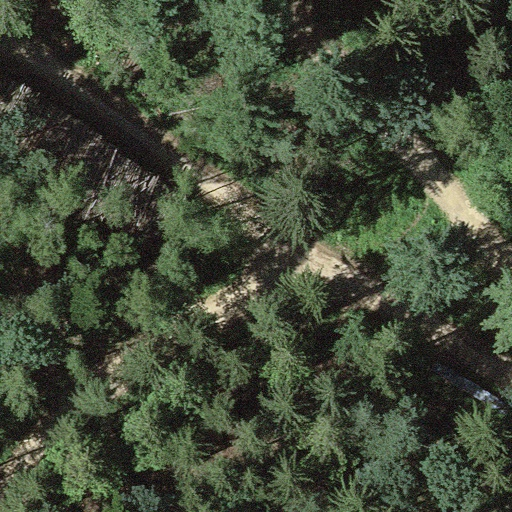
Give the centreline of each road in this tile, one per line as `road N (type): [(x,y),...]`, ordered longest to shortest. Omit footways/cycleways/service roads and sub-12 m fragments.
road 1 (track): [(511,353),(0,0)]
road 2 (track): [(338,228),(164,347),(0,490)]
road 3 (track): [(511,183),(400,0)]
